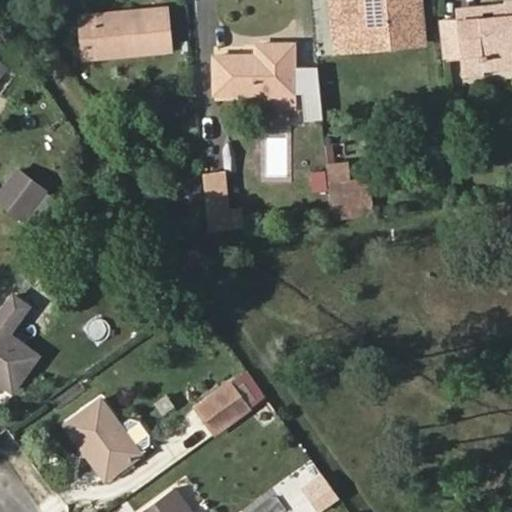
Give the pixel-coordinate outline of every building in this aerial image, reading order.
[(334,0),(338,37),(351,36),(347,0),(334,0)] [(392,42),(417,39),(413,0),(347,0),(351,36),(391,32),(392,42)] [(511,0),(497,0),(498,1),(462,5),(465,56),(478,56),(479,68),(511,65),(511,0)] [(175,47),(171,3),(78,11),(79,20),(91,19),(93,36),(81,37),(84,54),(175,47)] [(79,20),(81,37),(93,36),(91,19),(79,20)] [(255,40),(256,51),(212,54),(214,93),(258,92),(259,106),(298,104),(293,39),(255,40)] [(0,76),(11,62),(0,52),(0,76)] [(296,124),(296,106),(272,105),(272,123),(296,124)] [(292,170),(292,130),(269,130),(269,170),(292,170)] [(354,174),(352,157),(325,159),(330,216),(375,211),(371,174),(354,174)] [(229,172),(228,164),(201,166),(207,228),(246,224),(241,173),(229,172)] [(48,191),(22,171),(0,199),(0,200),(25,220),(48,191)] [(31,305),(12,291),(0,308),(0,382),(12,392),(41,352),(13,331),(31,305)] [(232,378),(196,403),(216,431),(251,405),(232,378)] [(143,451),(102,395),(64,422),(104,479),(143,451)] [(323,470),(303,483),(321,509),(340,495),(323,470)] [(191,511),(174,487),(142,511),(191,511)]
